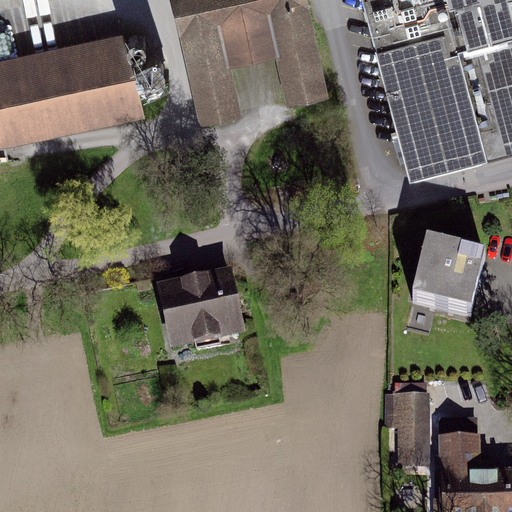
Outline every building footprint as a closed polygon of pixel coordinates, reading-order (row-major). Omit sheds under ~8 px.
[(299,0),(168,0),(194,128),(240,120),(230,69),(277,60),(286,106),(319,100),(299,0)] [(490,0),(355,0),(398,176),(511,148),(511,0),(509,0),(491,4),(490,0)] [(0,63),(0,143),(131,113),(113,37),(0,63)] [(486,262),(428,246),(413,302),(471,318),(486,262)] [(223,284),(162,296),(176,363),(237,351),(223,284)] [(431,397),(393,397),(393,480),(423,480),(422,511),(500,511),(500,495),(474,495),(474,448),(430,448),(431,397)]
